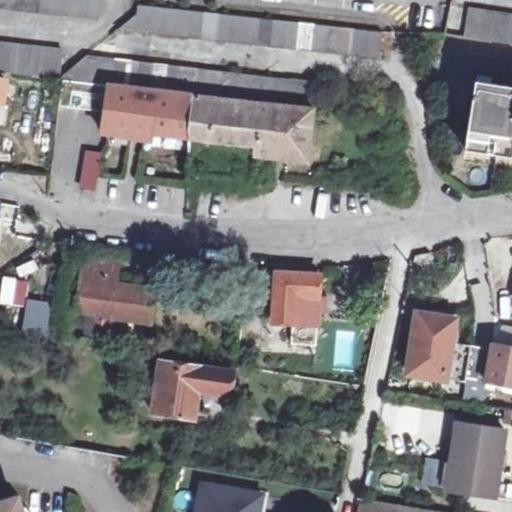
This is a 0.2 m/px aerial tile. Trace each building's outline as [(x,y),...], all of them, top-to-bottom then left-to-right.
[(0,0),(0,6),(98,18),(99,0),(0,0)] [(120,28),(153,32),(157,7),(139,5),(138,14),(120,28)] [(383,30),(157,7),(153,32),(381,57),(383,30)] [(511,15),(469,9),(465,37),(511,43),(511,15)] [(0,42),(0,71),(56,78),(60,50),(0,42)] [(111,84),(144,88),(148,64),(86,56),(59,78),(62,79),(111,84)] [(317,83),(148,64),(144,88),(195,94),(314,107),(317,83)] [(106,112),(111,84),(62,79),(60,106),(106,112)] [(511,86),(477,81),(469,130),(465,158),(511,165),(511,86)] [(195,94),(144,88),(111,84),(106,112),(106,119),(103,120),(102,134),(162,142),(163,134),(191,137),(195,94)] [(314,107),(195,94),(191,137),(256,145),(255,155),(308,162),(314,107)] [(101,157),(87,154),(81,189),(94,191),(101,157)] [(432,253),(417,256),(414,267),(434,263),(432,253)] [(118,258),(86,254),(78,311),(70,311),(66,339),(101,344),(105,316),(151,322),(154,292),(115,286),(118,258)] [(320,271),(306,270),(306,275),(276,273),(272,323),(295,324),(294,343),(318,344),(320,313),(327,314),(328,299),(321,298),(322,276),(320,275),(320,271)] [(268,290),(252,288),(250,304),(266,305),(268,290)] [(25,297),(20,329),(48,333),(53,300),(25,297)] [(456,319),(419,313),(409,373),(447,378),(453,342),(456,319)] [(473,345),(453,342),(447,378),(467,382),(473,345)] [(511,347),(494,344),(493,349),(473,345),(467,382),(511,390),(511,347)] [(155,413),(196,419),(201,389),(231,394),(235,372),(162,362),(155,413)] [(505,432),(457,424),(448,490),(496,498),(505,432)] [(256,511),(260,495),(203,485),(198,511),(256,511)] [(0,511),(23,511),(18,496),(0,502),(0,511)] [(434,511),(362,500),(359,511),(434,511)]
